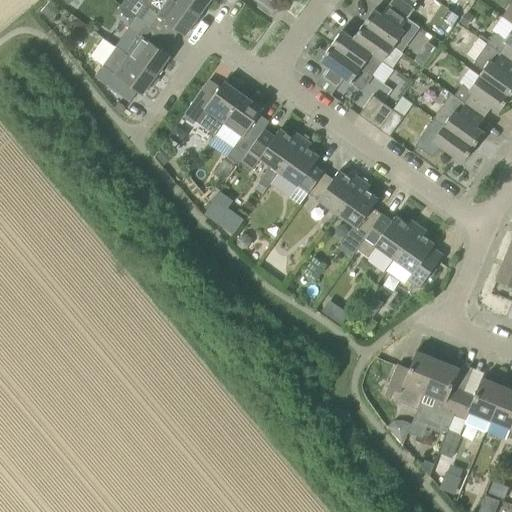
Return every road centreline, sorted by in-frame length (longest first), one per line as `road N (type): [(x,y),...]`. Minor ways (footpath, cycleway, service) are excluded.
road 1 (residential): [(482,231),(271,75),(323,0)]
road 2 (residential): [(511,351),(445,323),(482,231)]
